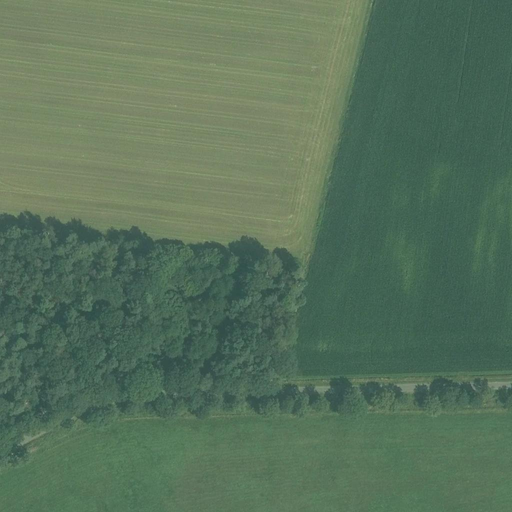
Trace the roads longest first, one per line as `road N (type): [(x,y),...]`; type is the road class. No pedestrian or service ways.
road 1 (unclassified): [(0,457),(110,401),(149,392),(511,384)]
road 2 (track): [(282,389),(305,288),(302,266),(367,0)]
